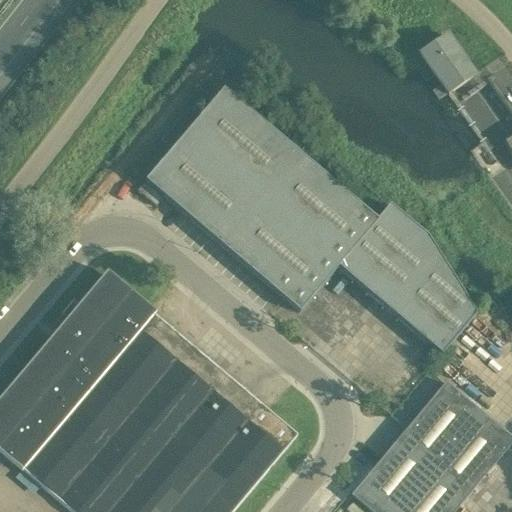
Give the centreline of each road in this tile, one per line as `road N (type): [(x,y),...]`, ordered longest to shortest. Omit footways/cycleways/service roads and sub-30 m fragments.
road 1 (unclassified): [(285,511),(332,457),(341,423),(322,389),(135,231),(106,230),(0,344)]
road 2 (unclassified): [(158,0),(0,209)]
